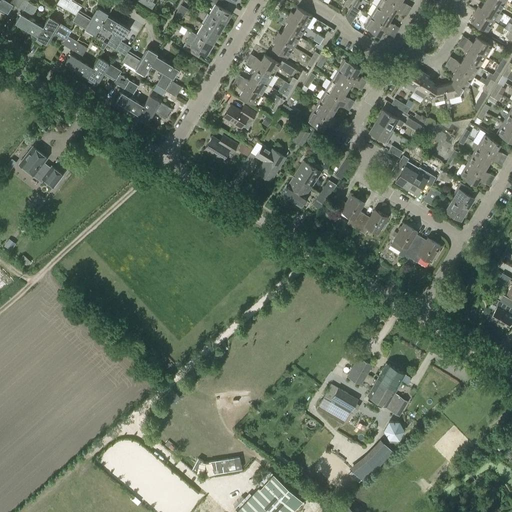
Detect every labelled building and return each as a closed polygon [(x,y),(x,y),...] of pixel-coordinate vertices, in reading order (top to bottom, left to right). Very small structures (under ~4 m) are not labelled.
[(10,4),(3,0),(0,0),(0,10),(6,14),(12,5),(13,5),(10,3),(10,4)] [(29,19),(36,8),(23,0),(12,0),(10,3),(13,5),(12,5),(22,11),(20,14),(14,23),(36,37),(42,27),(29,19)] [(58,0),(56,4),(74,15),(77,11),(78,12),(81,7),(70,1),(70,0),(58,0)] [(137,0),(137,1),(151,9),(155,3),(152,2),(152,0),(137,0)] [(230,14),(224,10),(228,4),(220,0),(207,0),(208,0),(213,4),(207,13),(224,24),(226,20),(224,18),(227,13),(230,14)] [(346,9),(350,3),(346,0),(342,6),(346,9)] [(397,11),(400,6),(390,0),(379,0),(376,5),(392,15),(395,10),(397,11)] [(499,11),(505,1),(502,0),(484,0),(483,2),(499,11)] [(499,11),(483,2),(480,7),(477,6),(475,10),(493,22),(499,11)] [(185,14),(188,9),(181,4),(178,9),(185,14)] [(352,15),(356,8),(352,5),(348,12),(352,15)] [(388,26),(390,23),(388,21),(392,15),(376,5),(370,16),(388,26)] [(312,16),(296,7),(293,13),(290,11),(287,16),(305,27),(312,16)] [(100,25),(106,16),(106,15),(107,14),(97,8),(90,20),(77,13),(78,12),(77,11),(74,15),(75,16),(71,21),(95,35),(100,25),(101,26),(101,25),(100,25)] [(182,18),(185,14),(178,9),(175,14),(182,18)] [(486,32),(493,22),(475,10),(472,15),(474,17),(471,22),(486,32)] [(224,24),(207,13),(201,24),(218,34),(220,30),(218,28),(221,23),(223,25),(224,24)] [(121,38),(127,29),(106,16),(100,25),(101,25),(101,26),(112,33),(105,44),(124,56),(126,52),(129,48),(119,41),(121,38)] [(299,37),(305,27),(287,16),(284,20),(287,22),(283,27),(299,37)] [(384,32),(388,26),(370,16),(363,27),(379,36),(382,31),(384,32)] [(68,36),(71,31),(48,17),(42,27),(36,37),(35,39),(45,44),(52,32),(65,40),(65,39),(65,40),(68,36)] [(218,34),(201,24),(195,34),(211,44),(214,40),(211,39),(215,33),(217,35),(218,34)] [(299,37),(283,27),(280,33),(278,32),(275,36),(293,47),(299,37)] [(208,52),(212,46),(211,45),(211,44),(195,34),(191,31),(184,43),(181,48),(197,57),(200,52),(205,55),(207,51),(208,52)] [(327,40),(331,34),(326,32),(323,37),(327,40)] [(86,48),(67,37),(68,36),(65,40),(65,39),(65,40),(62,45),(72,51),(70,55),(69,54),(64,64),(85,77),(91,67),(79,60),(86,48)] [(287,58),(293,47),(275,36),(272,41),(275,42),(271,48),(287,58)] [(323,46),(327,40),(323,37),(319,44),(323,46)] [(491,46),(475,37),(472,42),(469,41),(467,44),(485,56),(491,46)] [(479,66),(485,56),(467,44),(463,50),(466,52),(463,57),(479,66)] [(150,64),(155,56),(156,54),(146,48),(139,60),(126,53),(126,52),(124,56),(121,61),(143,75),(150,65),(150,64)] [(315,60),(319,54),(314,51),(310,58),(315,60)] [(279,63),(264,54),(260,60),(258,58),(255,62),(274,74),(277,68),(287,73),(290,76),(294,69),(281,61),(279,63)] [(172,78),(177,69),(155,56),(150,64),(150,65),(162,72),(155,84),(175,96),(181,87),(170,80),(171,78),(172,78)] [(118,73),(120,71),(97,57),(91,67),(85,77),(84,79),(93,84),(101,72),(114,80),(114,79),(118,73)] [(479,66),(463,57),(459,63),(456,61),(454,65),(473,77),(479,66)] [(311,66),(315,60),(310,58),(307,63),(311,66)] [(320,67),(324,61),(320,58),(315,65),(320,67)] [(355,80),(358,76),(355,74),(358,69),(343,59),(337,69),(355,80)] [(267,84),(274,74),(255,62),(252,67),(255,69),(251,74),(267,84)] [(496,77),(503,66),(498,64),(492,74),(489,72),(496,77)] [(466,88),(473,77),(454,65),(451,70),(454,72),(450,78),(452,79),(453,79),(465,87),(466,88)] [(352,85),(355,80),(337,69),(331,79),(347,89),(350,84),(352,85)] [(418,73),(412,69),(402,86),(413,92),(424,74),(419,71),(418,73)] [(311,81),(315,75),(311,72),(307,79),(311,81)] [(496,77),(489,72),(487,76),(486,76),(482,82),(486,84),(486,85),(490,87),(496,77)] [(137,86),(118,74),(118,73),(114,79),(114,80),(112,82),(123,89),(121,92),(120,92),(115,101),(137,114),(137,115),(143,105),(130,97),(137,86)] [(267,84),(251,74),(248,80),(245,79),(243,83),(261,94),(267,84)] [(431,85),(433,82),(427,79),(428,76),(424,74),(413,92),(422,98),(431,85)] [(293,85),(297,79),(292,76),(289,83),(293,85)] [(307,88),(311,81),(307,79),(303,85),(307,88)] [(343,101),(345,97),(343,95),(347,89),(331,79),(325,89),(343,101)] [(445,104),(449,103),(448,99),(459,96),(465,87),(453,79),(452,79),(450,84),(443,85),(446,99),(444,100),(445,104)] [(502,94),(505,88),(501,86),(502,85),(497,82),(492,90),(497,93),(498,91),(502,94)] [(255,105),(261,94),(243,83),(240,88),(243,89),(239,95),(255,105)] [(286,96),(293,85),(289,83),(282,93),(286,96)] [(435,87),(431,85),(422,98),(423,98),(422,100),(423,103),(426,105),(429,100),(433,102),(444,100),(446,99),(443,85),(435,87)] [(340,106),(343,101),(325,89),(318,100),(334,109),(337,105),(340,106)] [(294,99),(298,93),(294,90),(290,97),(294,99)] [(494,104),(497,100),(494,98),(497,93),(492,90),(487,99),(494,104)] [(166,118),(171,109),(149,95),(143,105),(137,115),(137,114),(136,116),(145,122),(153,110),(166,118)] [(280,106),(284,100),(279,97),(275,103),(280,106)] [(401,111),(404,105),(394,99),(390,105),(401,111)] [(331,121),(333,117),(330,116),(334,109),(318,100),(312,110),(331,121)] [(276,112),(279,107),(280,106),(275,103),(271,109),(276,112)] [(485,113),(489,106),(484,103),(480,110),(485,113)] [(256,113),(244,106),(240,112),(230,106),(223,118),(240,128),(242,126),(247,129),(252,121),(251,120),(256,113)] [(327,126),(331,121),(312,110),(306,121),(321,130),(325,125),(327,126)] [(400,127),(403,122),(382,110),(376,120),(390,129),(394,123),(400,127)] [(511,129),(511,115),(507,113),(501,123),(511,129)] [(267,125),(271,120),(267,117),(263,123),(267,125)] [(417,132),(421,126),(408,118),(404,123),(417,132)] [(387,143),(393,131),(390,129),(376,120),(368,132),(387,143)] [(511,129),(501,123),(495,133),(511,143),(511,140),(511,129)] [(301,145),(309,132),(300,126),(292,139),(301,145)] [(313,130),(307,139),(316,144),(321,135),(313,130)] [(495,155),(498,151),(495,149),(499,144),(483,134),(477,144),(495,155)] [(462,145),(466,137),(462,135),(457,142),(462,145)] [(236,145),(222,136),(218,141),(212,137),(203,151),(220,162),(227,151),(231,153),(236,145)] [(492,160),(495,155),(477,144),(471,154),(487,164),(490,159),(492,160)] [(270,151),(261,145),(254,156),(263,162),(258,170),(272,178),(284,158),(270,150),(270,151)] [(398,157),(402,152),(391,145),(388,151),(398,157)] [(48,170),(41,164),(46,158),(32,147),(18,164),(40,181),(42,179),(52,187),(61,175),(50,167),(48,170)] [(484,176),(486,172),(483,170),(487,164),(471,154),(465,164),(484,176)] [(406,187),(415,172),(404,166),(408,159),(402,155),(396,166),(402,169),(395,181),(406,187)] [(449,165),(454,158),(450,155),(445,163),(449,165)] [(311,187),(320,173),(303,161),(293,176),(311,187)] [(480,181),(484,176),(465,164),(458,176),(474,185),(478,179),(480,181)] [(336,174),(341,178),(346,171),(346,170),(341,167),(336,174)] [(429,186),(435,175),(438,171),(430,167),(424,178),(415,172),(406,187),(417,194),(424,183),(429,186)] [(449,182),(452,177),(441,170),(436,179),(449,182)] [(311,187),(293,176),(286,186),(285,185),(279,194),(299,207),(306,198),(304,197),(311,187)] [(327,198),(335,186),(328,181),(320,193),(327,198)] [(438,196),(440,193),(431,187),(423,200),(431,205),(437,195),(438,196)] [(467,207),(473,197),(458,188),(452,198),(467,207)] [(319,209),(327,198),(320,193),(312,205),(319,209)] [(355,229),(364,215),(359,212),(364,204),(350,195),(339,212),(350,219),(346,224),(355,229)] [(459,219),(467,207),(452,198),(444,210),(459,219)] [(377,235),(388,218),(374,210),(369,218),(364,215),(355,229),(364,235),(367,229),(377,235)] [(27,229),(31,222),(27,220),(23,226),(27,229)] [(407,259),(408,256),(420,237),(415,234),(417,232),(403,223),(390,245),(400,251),(398,254),(407,259)] [(425,241),(420,237),(408,256),(417,262),(420,257),(430,263),(441,246),(427,238),(425,241)] [(10,250),(15,243),(9,239),(4,245),(10,250)] [(26,266),(31,261),(23,254),(19,259),(26,266)] [(498,291),(494,298),(499,301),(503,294),(498,291)] [(506,330),(511,320),(511,315),(511,314),(511,308),(499,301),(494,298),(489,307),(495,310),(489,320),(506,330)] [(360,384),(371,365),(358,357),(347,376),(360,384)] [(395,390),(399,382),(404,373),(385,363),(376,379),(395,390)] [(386,405),(395,390),(376,379),(367,394),(386,405)] [(345,420),(357,399),(330,383),(318,404),(345,420)] [(399,416),(408,401),(399,396),(390,411),(399,416)] [(398,438),(399,438),(404,430),(399,421),(389,421),(384,430),(389,438),(398,438)] [(366,480),(394,450),(381,437),(352,467),(366,480)] [(283,458),(279,463),(287,469),(291,464),(283,458)] [(291,511),(302,501),(272,474),(237,511),(291,511)] [(353,511),(345,502),(334,511),(353,511)]
